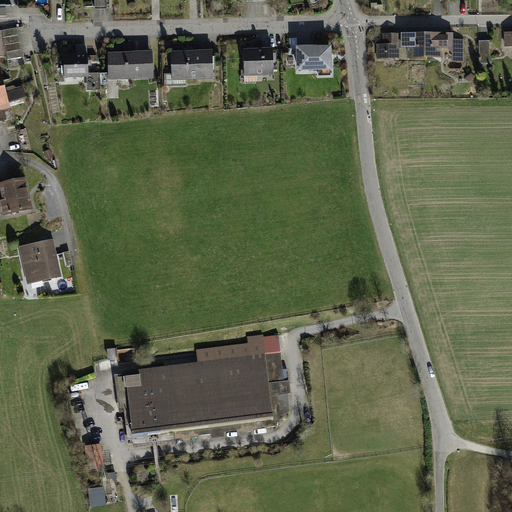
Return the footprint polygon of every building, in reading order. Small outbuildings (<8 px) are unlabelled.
[(2,30),(6,49),(7,57),(8,59),(22,57),(17,28),(2,30)] [(409,57),(425,57),(425,35),(384,35),(385,44),(378,45),(378,57),(399,57),(398,46),(409,46),(409,57)] [(440,35),(425,35),(425,57),(441,57),(441,46),(452,46),(452,41),(452,39),(452,35),(440,35)] [(463,41),(452,41),(452,46),(453,51),(454,64),(463,64),(463,41)] [(489,41),(479,41),(479,57),(490,56),(489,41)] [(76,44),(76,56),(87,56),(87,44),(76,44)] [(299,70),(330,69),(330,48),(298,49),(299,70)] [(256,75),(274,74),(273,50),(244,51),(245,81),(256,81),(256,75)] [(213,78),(212,52),(171,53),(171,58),(174,58),(174,75),(184,74),(184,79),(213,78)] [(151,54),(110,55),(110,78),(151,77),(151,54)] [(76,56),(64,56),(65,76),(87,76),(88,76),(88,73),(88,56),(87,56),(76,56)] [(100,73),(88,73),(88,76),(87,76),(87,91),(101,90),(100,73)] [(0,121),(13,118),(11,109),(7,107),(4,94),(0,77),(0,121)] [(23,88),(4,94),(7,107),(26,101),(23,88)] [(24,179),(2,184),(9,213),(30,208),(24,179)] [(36,245),(22,248),(25,258),(22,259),(25,269),(27,269),(29,279),(30,278),(32,288),(43,286),(42,279),(60,275),(52,240),(36,244),(36,245)] [(197,350),(199,367),(266,359),(263,335),(247,337),(248,344),(197,350)] [(281,357),(266,359),(270,388),(285,386),(281,357)] [(135,375),(126,376),(134,438),(274,421),(274,420),(278,419),(283,417),(287,415),(289,410),(288,398),(291,398),(289,386),(285,386),(270,388),(266,359),(199,367),(144,374),(144,372),(134,373),(135,375)] [(99,474),(96,452),(87,453),(90,475),(99,474)] [(105,503),(103,487),(87,489),(89,505),(105,503)]
